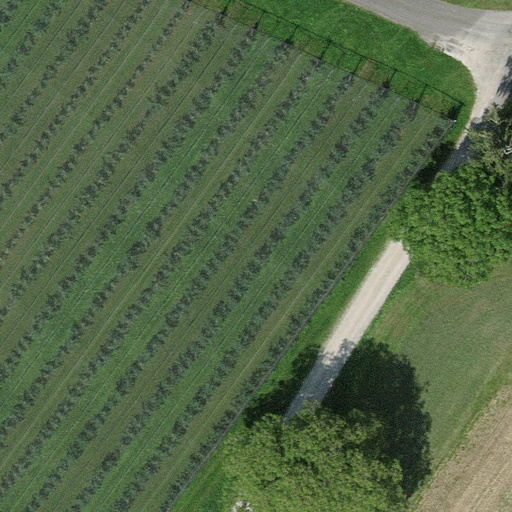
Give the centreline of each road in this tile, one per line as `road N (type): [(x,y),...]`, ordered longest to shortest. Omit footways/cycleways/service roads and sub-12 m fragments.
road 1 (track): [(511,39),(492,116),(311,399),(250,511)]
road 2 (track): [(511,39),(384,0)]
